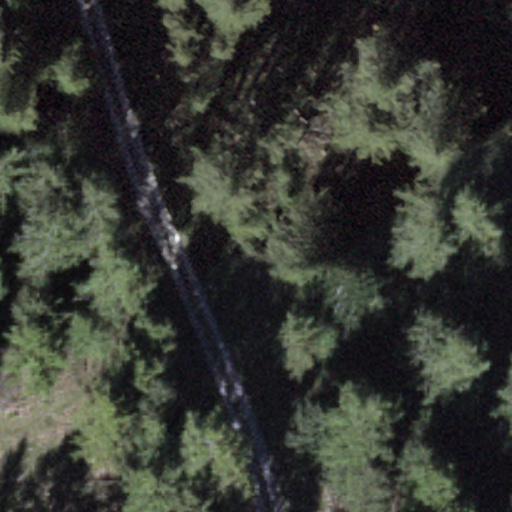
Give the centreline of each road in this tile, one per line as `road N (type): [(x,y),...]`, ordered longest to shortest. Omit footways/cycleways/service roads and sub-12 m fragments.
road 1 (track): [(210,304),(99,0)]
road 2 (track): [(270,511),(210,304)]
